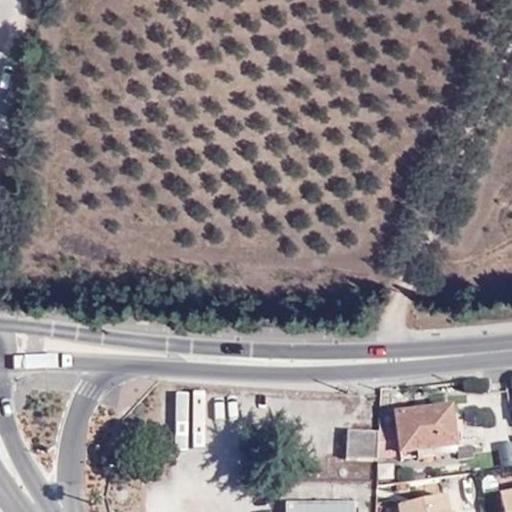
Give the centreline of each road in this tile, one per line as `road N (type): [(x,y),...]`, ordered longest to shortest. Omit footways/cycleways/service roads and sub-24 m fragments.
road 1 (primary): [(495,350),(297,349),(0,327)]
road 2 (track): [(383,369),(404,292),(511,17)]
road 3 (primary): [(126,367),(357,371),(495,350)]
road 4 (residential): [(48,506),(91,388),(126,367)]
road 5 (primary): [(0,362),(126,367)]
road 6 (residential): [(48,506),(0,392)]
